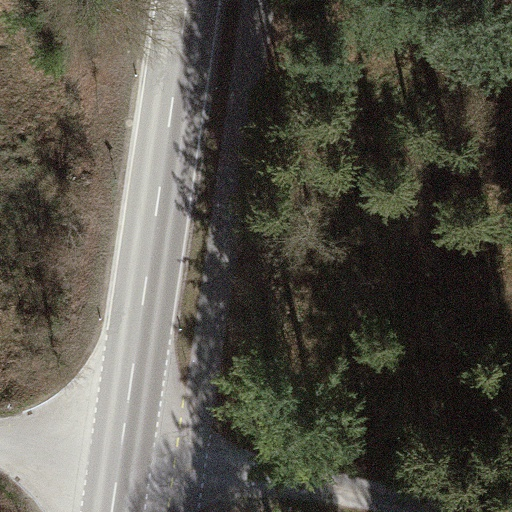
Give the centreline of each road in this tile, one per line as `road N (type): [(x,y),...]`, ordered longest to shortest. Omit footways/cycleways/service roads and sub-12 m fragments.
road 1 (secondary): [(189,0),(114,511)]
road 2 (track): [(0,442),(478,511)]
